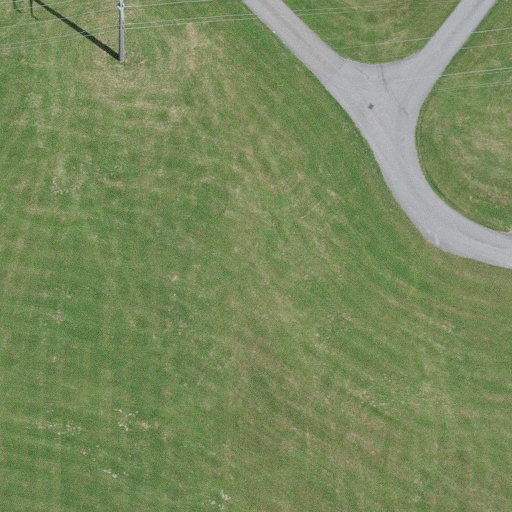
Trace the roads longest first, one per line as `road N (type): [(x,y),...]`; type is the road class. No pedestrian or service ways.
road 1 (unclassified): [(511,253),(460,240),(411,185),(386,115),(482,0)]
road 2 (track): [(386,115),(263,0)]
